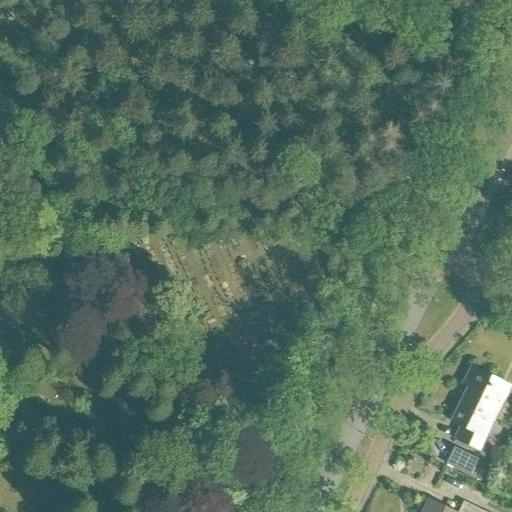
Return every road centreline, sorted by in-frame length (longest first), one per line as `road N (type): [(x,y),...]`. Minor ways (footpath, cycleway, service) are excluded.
road 1 (tertiary): [(440,253),(313,511)]
road 2 (residential): [(347,511),(414,378),(485,280)]
road 3 (tertiary): [(511,101),(440,253)]
